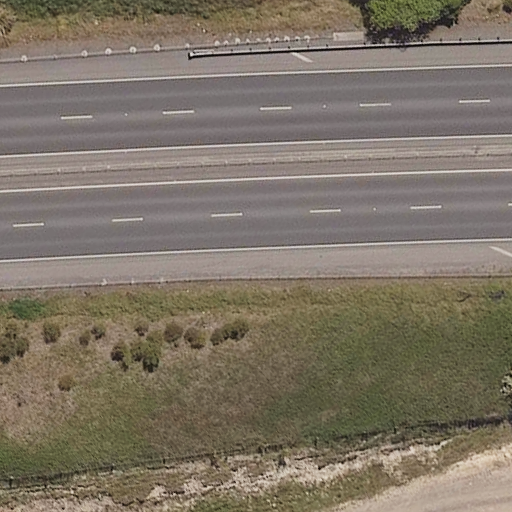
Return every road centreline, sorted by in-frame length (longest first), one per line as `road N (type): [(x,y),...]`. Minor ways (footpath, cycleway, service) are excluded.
road 1 (motorway): [(511,202),(0,228)]
road 2 (motorway): [(0,124),(511,104)]
